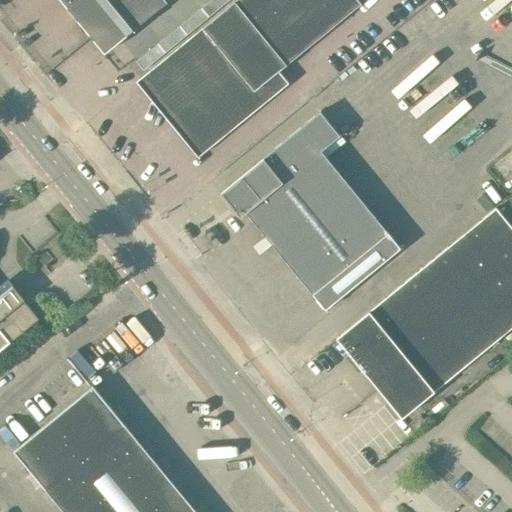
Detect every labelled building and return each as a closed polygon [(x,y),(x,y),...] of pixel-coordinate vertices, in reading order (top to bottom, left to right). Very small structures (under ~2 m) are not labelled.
[(62,0),(75,16),(105,53),(125,36),(144,21),(159,9),(169,0),(62,0)] [(204,27),(141,78),(148,87),(148,86),(199,148),(261,97),(266,98),(270,98),(289,82),(280,70),(287,64),(289,62),(361,3),(358,0),(236,0),(235,1),(228,7),(204,27)] [(210,0),(207,3),(202,7),(209,16),(229,0),(210,0)] [(185,21),(180,25),(187,34),(209,16),(202,7),(196,12),(191,16),(185,21)] [(164,38),(158,43),(166,52),(187,34),(180,25),(174,30),(169,34),(164,38)] [(142,56),(136,61),(144,70),(166,52),(158,43),(153,47),(147,52),(142,56)] [(266,156),(221,192),(241,215),(246,211),(249,215),(256,224),(269,240),(282,255),(293,269),(304,282),(313,294),(320,302),(326,309),(401,248),(389,233),(322,150),(340,135),(321,111),(266,156)] [(345,331),(337,337),(353,356),(370,378),(383,393),(397,410),(402,417),(437,389),(511,327),(511,227),(496,208),(372,309),(345,331)] [(9,294),(3,286),(0,288),(0,351),(39,319),(15,290),(9,294)] [(197,511),(93,385),(14,450),(65,511),(197,511)] [(444,399),(427,413),(432,419),(449,405),(444,399)] [(420,415),(409,424),(416,432),(427,423),(420,415)]
